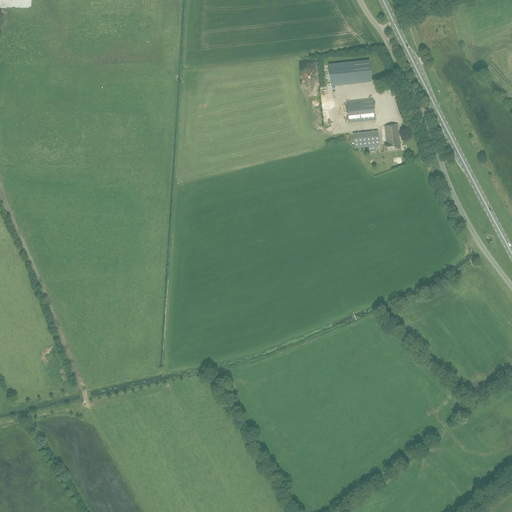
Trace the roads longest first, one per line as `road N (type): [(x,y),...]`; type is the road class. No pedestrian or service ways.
road 1 (unclassified): [(511,286),(460,209),(423,113)]
road 2 (primary): [(511,254),(435,107)]
